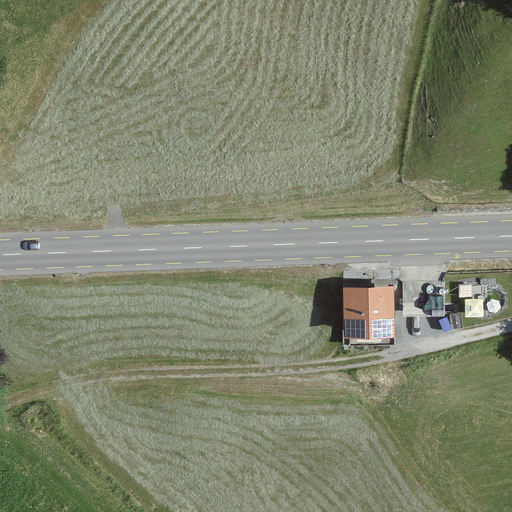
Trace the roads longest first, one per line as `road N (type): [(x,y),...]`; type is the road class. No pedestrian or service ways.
road 1 (track): [(511,324),(318,373),(113,377),(6,401)]
road 2 (secondary): [(0,254),(511,236)]
